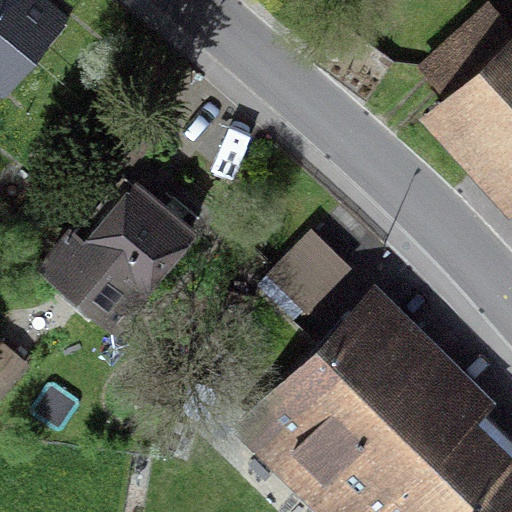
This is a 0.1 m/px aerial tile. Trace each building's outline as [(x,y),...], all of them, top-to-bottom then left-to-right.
[(0,0),(0,76),(51,14),(33,0),(0,0)] [(511,36),(487,9),(420,69),(511,170),(511,36)] [(124,170),(160,128),(137,109),(101,151),(124,170)] [(113,324),(188,232),(131,185),(106,215),(94,206),(44,266),(113,324)] [(322,287),(287,253),(265,276),(300,309),(322,287)] [(511,511),(511,473),(354,318),(242,432),(323,511),(384,511),(403,494),(421,511),(511,511)]
